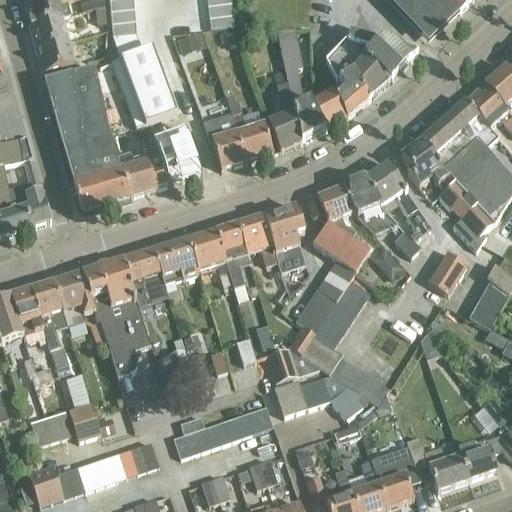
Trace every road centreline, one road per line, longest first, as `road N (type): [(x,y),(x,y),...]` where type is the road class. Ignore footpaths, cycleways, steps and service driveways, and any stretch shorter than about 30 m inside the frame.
road 1 (residential): [(71,250),(274,194),(351,160),(384,141),(511,18)]
road 2 (residential): [(71,250),(1,0)]
